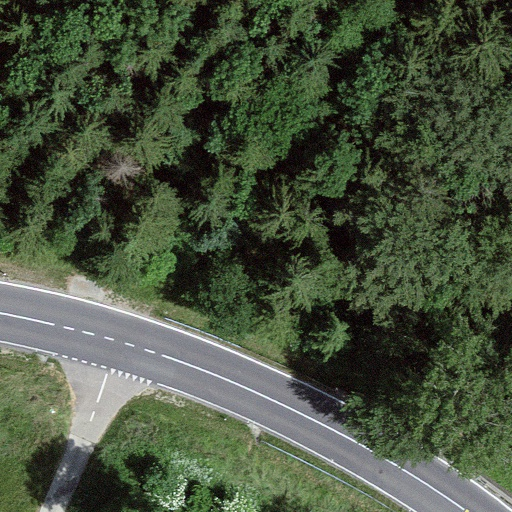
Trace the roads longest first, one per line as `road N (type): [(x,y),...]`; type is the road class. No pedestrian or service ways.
road 1 (tertiary): [(0,313),(122,342),(243,386),(349,437),(465,511)]
road 2 (track): [(122,342),(54,511)]
